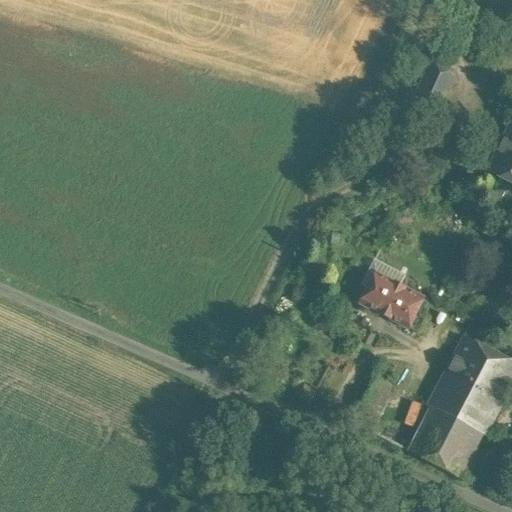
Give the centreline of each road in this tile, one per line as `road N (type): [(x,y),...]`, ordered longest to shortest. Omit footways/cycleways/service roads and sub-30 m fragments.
road 1 (track): [(0,287),(511,511)]
road 2 (track): [(218,383),(326,197),(432,150)]
